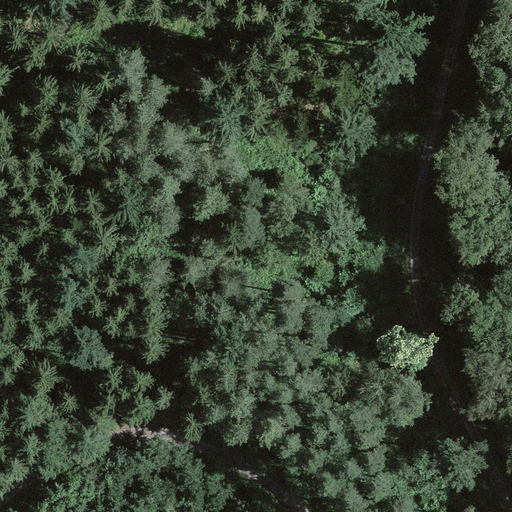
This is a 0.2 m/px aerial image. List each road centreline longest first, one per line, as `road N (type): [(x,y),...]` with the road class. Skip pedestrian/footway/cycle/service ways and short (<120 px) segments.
road 1 (track): [(510,511),(423,311),(417,222),(458,0)]
road 2 (track): [(0,502),(57,462),(114,442),(161,437),(217,453),(306,511)]
road 3 (track): [(145,439),(0,350)]
